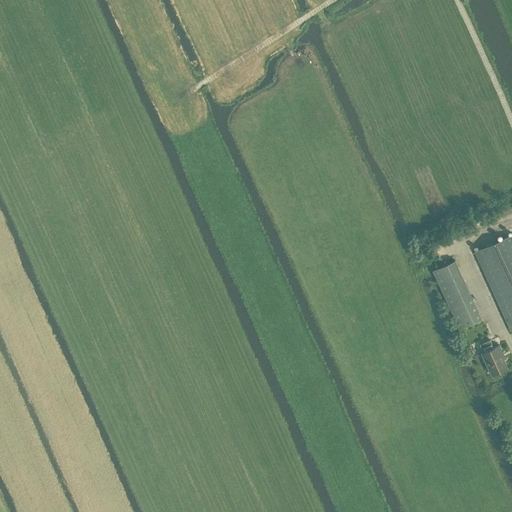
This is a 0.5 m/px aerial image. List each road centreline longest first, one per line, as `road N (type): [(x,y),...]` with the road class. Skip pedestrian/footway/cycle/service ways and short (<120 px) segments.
road 1 (track): [(330,0),(194,87)]
road 2 (track): [(504,332),(463,244),(511,222)]
road 3 (track): [(511,124),(455,0)]
